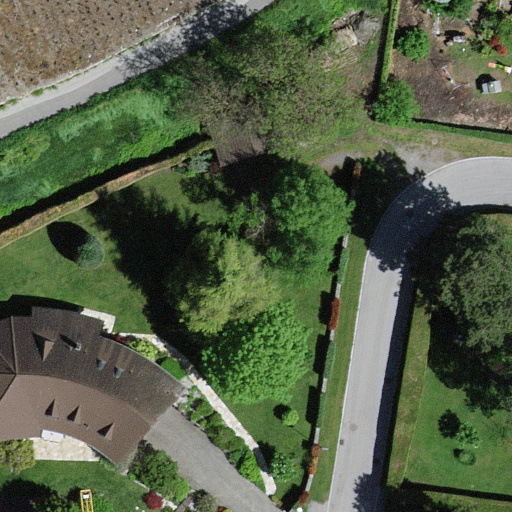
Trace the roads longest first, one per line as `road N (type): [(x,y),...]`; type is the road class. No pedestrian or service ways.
road 1 (residential): [(511,182),(462,183),(413,210),(390,272),(352,511)]
road 2 (residential): [(0,119),(182,45),(251,0)]
